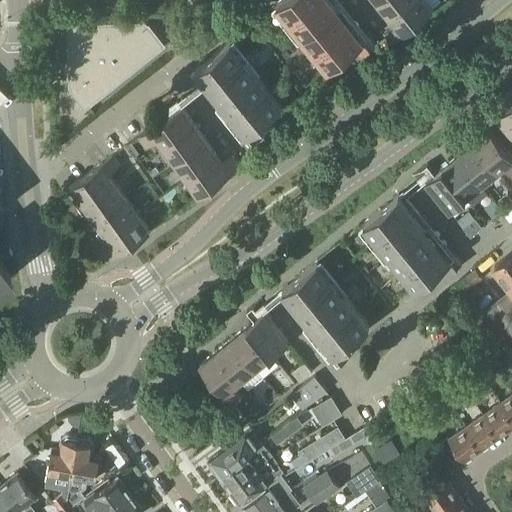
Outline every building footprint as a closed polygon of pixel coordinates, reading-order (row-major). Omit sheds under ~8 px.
[(346,54),(354,47),(364,39),(363,38),(332,0),(280,0),(276,3),(328,67),(346,54)] [(389,17),(410,0),(376,0),(389,17)] [(410,0),(389,17),(395,24),(403,33),(433,9),(425,0),(410,0)] [(86,106),(164,44),(146,21),(70,25),(71,87),(86,106)] [(390,28),(397,38),(403,33),(395,24),(390,28)] [(392,42),(397,38),(390,28),(384,33),(392,42)] [(368,44),(371,48),(375,45),(367,34),(363,38),(364,39),(368,44)] [(358,52),(368,44),(364,39),(354,47),(358,52)] [(283,105),(230,41),(195,70),(247,132),(248,133),(252,130),(257,126),(283,105)] [(178,101),(167,109),(171,114),(181,106),(178,101)] [(511,134),(511,101),(496,115),(511,134)] [(171,114),(167,109),(164,104),(159,108),(166,117),(171,114)] [(161,144),(192,121),(181,106),(171,114),(166,117),(156,125),(150,129),(157,139),(161,144)] [(192,121),(161,144),(173,161),(204,138),(192,121)] [(251,138),(261,131),(257,126),(252,130),(248,133),(251,138)] [(146,132),(153,142),(157,139),(150,129),(146,132)] [(473,143),(497,173),(505,167),(511,175),(511,156),(489,129),(473,143)] [(149,145),(153,142),(146,132),(142,135),(149,145)] [(255,142),(251,138),(248,133),(247,132),(242,136),(250,146),(255,142)] [(186,178),(217,156),(204,138),(173,161),(186,178)] [(480,186),(497,173),(473,143),(456,156),(480,186)] [(226,157),(235,169),(241,165),(232,153),(226,157)] [(229,173),(221,161),(217,156),(186,178),(198,195),(229,173)] [(440,168),(465,199),(480,186),(456,156),(440,168)] [(106,160),(113,171),(117,168),(110,157),(106,160)] [(229,173),(235,169),(226,157),(221,161),(229,173)] [(109,174),(113,171),(106,160),(101,163),(109,174)] [(113,179),(109,174),(101,163),(71,185),(80,198),(75,202),(77,204),(113,179)] [(430,177),(435,173),(427,164),(423,168),(426,172),(430,177)] [(158,172),(155,168),(150,172),(153,176),(158,172)] [(450,211),(465,199),(440,168),(435,173),(430,177),(425,181),(450,211)] [(426,172),(417,180),(421,184),(425,181),(430,177),(426,172)] [(113,179),(77,204),(81,210),(86,207),(94,218),(125,196),(113,179)] [(416,287),(433,273),(442,266),(450,259),(449,258),(398,195),(364,223),(416,287)] [(102,239),(137,213),(125,196),(94,218),(104,231),(99,235),(102,239)] [(112,243),(119,253),(150,230),(137,213),(102,239),(107,246),(112,243)] [(472,236),(482,227),(474,218),(463,227),(472,236)] [(106,247),(114,257),(119,253),(112,243),(107,246),(106,247)] [(108,261),(114,257),(106,247),(101,251),(108,261)] [(511,252),(495,266),(511,287),(511,252)] [(450,259),(454,263),(458,268),(463,264),(454,253),(449,258),(450,259)] [(445,270),(454,263),(450,259),(442,266),(445,270)] [(0,279),(9,272),(0,260),(0,279)] [(335,352),(344,345),(370,324),(318,260),(283,288),(334,351),(335,352)] [(454,263),(445,270),(449,275),(458,268),(454,263)] [(471,287),(483,277),(476,268),(464,277),(471,287)] [(511,317),(511,288),(497,299),(511,317)] [(499,330),(511,319),(511,317),(497,299),(484,310),(498,328),(499,330)] [(255,311),(259,316),(264,312),(269,309),(265,303),(255,311)] [(259,316),(255,311),(252,306),(247,311),(254,320),(259,316)] [(487,336),(498,328),(484,310),(473,318),(487,336)] [(248,325),(272,355),(288,342),(264,312),(259,316),(254,320),(248,325)] [(256,368),(272,355),(248,325),(232,338),(256,368)] [(216,351),(240,381),(256,368),(232,338),(216,351)] [(339,356),(348,350),(344,345),(335,352),(339,356)] [(339,356),(342,361),(351,354),(348,350),(339,356)] [(234,386),(240,381),(216,351),(200,364),(233,405),(243,396),(234,386)] [(342,361),(339,356),(335,352),(334,351),(329,354),(338,365),(342,361)] [(300,380),(311,371),(304,362),(293,371),(300,380)] [(479,370),(486,379),(493,374),(486,365),(479,370)] [(478,385),(486,379),(479,370),(472,375),(478,385)] [(314,375),(291,394),(301,409),(328,392),(314,375)] [(442,390),(448,400),(455,395),(449,385),(442,390)] [(274,390),(266,396),(271,403),(279,396),(274,390)] [(440,405),(448,400),(442,390),(434,396),(440,405)] [(511,394),(501,402),(511,417),(511,394)] [(311,408),(322,426),(342,414),(331,396),(311,408)] [(499,436),(511,427),(511,417),(501,402),(484,414),(499,436)] [(466,426),(482,448),(499,436),(484,414),(466,426)] [(370,444),(377,440),(367,424),(345,438),(326,449),(331,457),(364,435),(370,444)] [(326,449),(345,438),(338,426),(299,450),(301,453),(290,460),(295,467),(326,449)] [(466,426),(449,438),(464,460),(482,448),(466,426)] [(288,435),(284,429),(282,427),(281,428),(273,435),(278,442),(288,435)] [(262,443),(251,428),(208,460),(218,474),(239,458),(262,443)] [(70,476),(78,437),(66,435),(62,438),(60,448),(52,446),(47,473),(70,476)] [(94,480),(99,455),(90,453),(92,443),(89,439),(78,437),(70,476),(72,476),(69,490),(79,492),(86,487),(88,479),(94,480)] [(218,474),(228,487),(257,466),(271,455),(268,450),(262,443),(239,458),(218,474)] [(240,503),(266,484),(280,473),(283,471),(271,455),(257,466),(228,487),(240,503)] [(327,468),(303,485),(316,504),(340,487),(327,468)] [(365,491),(379,481),(381,480),(373,469),(357,479),(365,491)] [(37,511),(29,502),(36,496),(18,473),(1,486),(21,511),(37,511)] [(242,506),(246,511),(262,511),(291,491),(291,490),(292,489),(286,480),(280,473),(266,484),(268,487),(242,506)] [(87,511),(105,511),(130,494),(117,477),(93,494),(100,503),(87,511)] [(437,511),(458,495),(445,478),(424,495),(437,511)] [(376,506),(386,499),(390,496),(379,481),(365,491),(368,496),(376,506)] [(21,511),(1,486),(0,486),(0,511),(21,511)] [(291,491),(262,511),(288,511),(300,503),(291,491)] [(347,510),(368,496),(365,491),(344,505),(347,510)] [(57,506),(67,499),(62,492),(52,500),(57,506)] [(143,511),(130,494),(105,511),(143,511)] [(436,511),(470,511),(458,495),(437,511),(436,511)] [(67,499),(57,506),(61,511),(64,511),(73,506),(67,499)] [(394,511),(386,499),(376,506),(370,510),(370,511),(394,511)]
